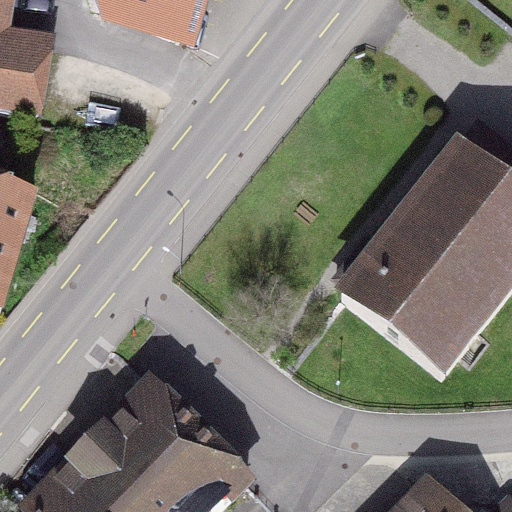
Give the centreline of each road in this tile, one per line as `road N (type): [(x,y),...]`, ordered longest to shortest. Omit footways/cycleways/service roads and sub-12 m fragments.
road 1 (unclassified): [(111,260),(273,394),(341,429),(511,428)]
road 2 (primary): [(321,0),(111,260)]
road 3 (primary): [(111,260),(0,400)]
